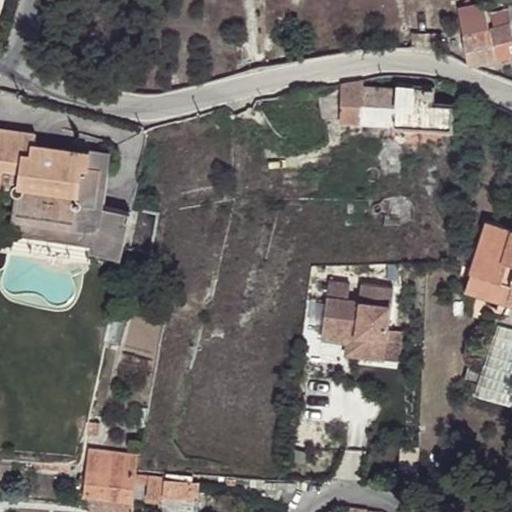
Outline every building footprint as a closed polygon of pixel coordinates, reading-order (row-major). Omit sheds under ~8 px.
[(467,62),(475,61),(511,49),(511,32),(506,7),(489,11),(493,28),(488,29),(480,3),(454,10),(462,37),(467,62)] [(363,86),(363,80),(343,83),(340,120),(451,129),(453,104),(432,103),(433,88),(395,83),(395,88),(363,86)] [(343,83),(317,88),(322,120),(340,120),(343,83)] [(39,156),(29,155),(33,136),(0,131),(0,192),(11,193),(12,195),(13,197),(15,198),(16,199),(18,199),(16,212),(73,219),(74,210),(76,210),(77,209),(79,209),(81,208),(81,207),(82,205),(95,207),(100,167),(86,166),(87,151),(60,148),(60,151),(51,154),(51,152),(50,151),(48,150),(47,149),(45,149),(43,150),(42,150),(40,152),(39,154),(39,156)] [(101,153),(87,151),(86,166),(100,167),(101,153)] [(95,207),(82,205),(81,207),(81,208),(79,209),(77,209),(76,210),(74,210),(73,219),(94,221),(95,207)] [(511,245),(485,239),(473,291),(511,300),(511,313),(511,314),(511,245)] [(361,306),(365,288),(331,283),(328,301),(361,306)] [(394,292),(365,288),(361,306),(328,301),(323,335),(357,340),(354,360),(383,364),(388,336),(394,292)] [(511,319),(511,318),(511,314),(511,313),(511,300),(473,291),(468,308),(511,319)] [(108,319),(103,345),(117,348),(123,322),(108,319)] [(357,340),(323,335),(322,342),(348,346),(346,359),(354,360),(357,340)] [(388,336),(383,364),(398,366),(403,338),(388,336)] [(480,377),(468,373),(463,387),(475,392),(480,377)] [(133,485),(134,476),(135,454),(89,449),(83,496),(132,500),(133,485)] [(10,462),(0,461),(0,469),(10,470),(10,462)] [(192,475),(164,473),(164,478),(163,495),(190,496),(192,475)] [(144,477),(134,476),(133,485),(144,485),(144,477)] [(163,495),(164,478),(150,476),(149,494),(163,495)] [(298,485),(264,482),(259,495),(285,509),(298,485)] [(160,511),(195,511),(197,498),(190,496),(163,495),(160,511)] [(129,511),(132,500),(83,496),(81,509),(111,511),(129,511)]
